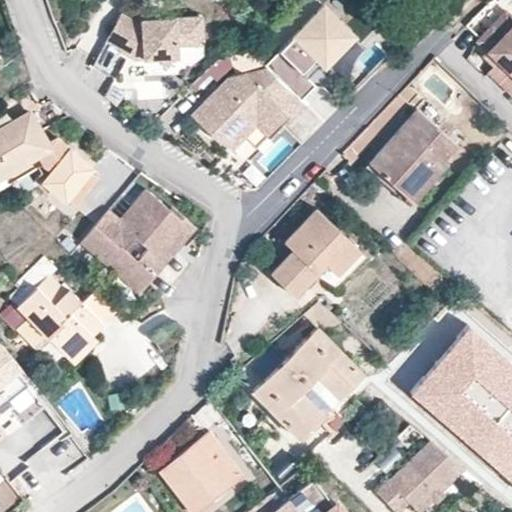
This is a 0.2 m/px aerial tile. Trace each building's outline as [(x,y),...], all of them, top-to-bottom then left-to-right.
[(322,5),(264,65),(266,67),(292,93),(299,100),(314,84),(305,76),(300,72),(314,57),(319,62),(323,65),(353,34),(322,5)] [(511,68),(511,16),(505,10),(476,40),(486,50),(497,60),(492,64),(487,70),(499,81),(511,68)] [(136,29),(119,19),(103,45),(120,55),(121,53),(125,56),(123,60),(133,66),(146,65),(177,61),(176,49),(202,46),(199,19),(139,27),(139,30),(136,29)] [(497,60),(486,50),(482,54),(492,64),(497,60)] [(215,80),(232,62),(220,51),(204,69),(215,80)] [(300,72),(305,76),(319,62),(314,57),(300,72)] [(292,93),(266,67),(225,78),(189,115),(215,140),(222,144),(248,118),(254,124),(265,134),(285,114),(278,107),(292,93)] [(511,68),(499,81),(511,93),(511,91),(511,68)] [(351,163),(409,103),(398,93),(340,153),(351,163)] [(443,159),(456,143),(416,108),(369,162),(409,197),(443,159)] [(0,176),(35,156),(27,143),(33,139),(32,136),(41,131),(29,111),(0,128),(0,176)] [(248,118),(222,144),(230,148),(242,136),(254,124),(248,118)] [(27,143),(35,156),(37,155),(42,164),(51,171),(43,181),(65,199),(67,197),(89,169),(91,167),(54,137),(47,141),(41,131),(32,136),(33,139),(27,143)] [(409,197),(369,162),(364,167),(408,205),(447,162),(443,159),(409,197)] [(75,204),(98,176),(89,169),(67,197),(75,204)] [(79,241),(137,293),(152,275),(149,273),(170,249),(173,252),(194,229),(177,214),(175,217),(145,190),(118,220),(107,210),(79,241)] [(336,273),(358,248),(316,208),(283,241),(292,249),(270,273),(294,295),(314,274),(325,262),(336,273)] [(175,217),(177,214),(171,209),(169,211),(175,217)] [(458,241),(437,223),(425,237),(446,256),(458,241)] [(338,285),(366,255),(358,248),(336,273),(325,262),(314,274),(338,285)] [(149,273),(152,275),(173,252),(170,249),(149,273)] [(102,322),(119,305),(99,284),(81,301),(68,288),(64,292),(47,274),(55,267),(43,255),(14,283),(17,287),(7,296),(27,317),(48,339),(67,358),(92,334),(103,323),(102,322)] [(284,358),(330,404),(362,373),(325,335),(340,320),(317,299),(302,312),(316,326),(284,358)] [(48,339),(27,317),(16,328),(37,349),(48,339)] [(511,359),(466,320),(407,389),(511,478),(511,359)] [(73,363),(97,339),(92,334),(67,358),(73,363)] [(330,404),(284,358),(251,389),(298,436),(330,404)] [(241,476),(207,432),(160,469),(189,507),(207,493),(212,499),(241,476)] [(428,438),(375,490),(395,511),(408,501),(418,511),(419,510),(432,497),(440,490),(459,470),(464,466),(428,438)] [(440,490),(432,497),(435,501),(443,493),(440,490)] [(270,511),(278,506),(268,492),(243,511),(270,511)] [(193,511),(195,511),(212,499),(207,493),(189,507),(193,511)] [(298,511),(288,498),(278,506),(270,511),(298,511)] [(343,511),(335,501),(320,511),(343,511)]
